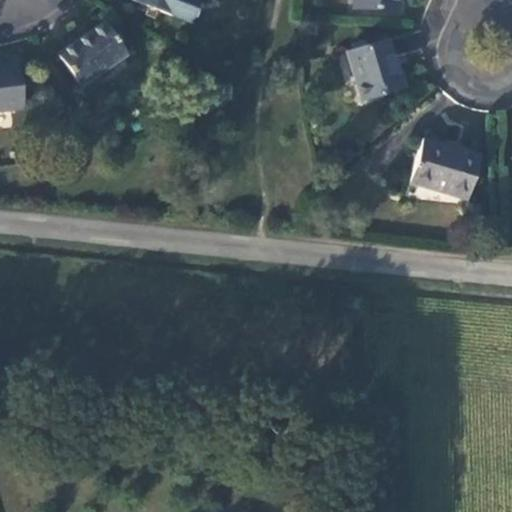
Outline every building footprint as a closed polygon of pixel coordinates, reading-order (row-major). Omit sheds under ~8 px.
[(132,0),(188,21),(196,0),(132,0)] [(398,0),(354,0),(354,9),(397,12),(398,0)] [(123,55),(99,24),(55,56),(79,88),(123,55)] [(387,41),(347,53),(362,101),(402,88),(387,41)] [(18,66),(0,68),(0,114),(23,112),(18,66)] [(480,158),(423,141),(410,184),(468,201),(480,158)]
